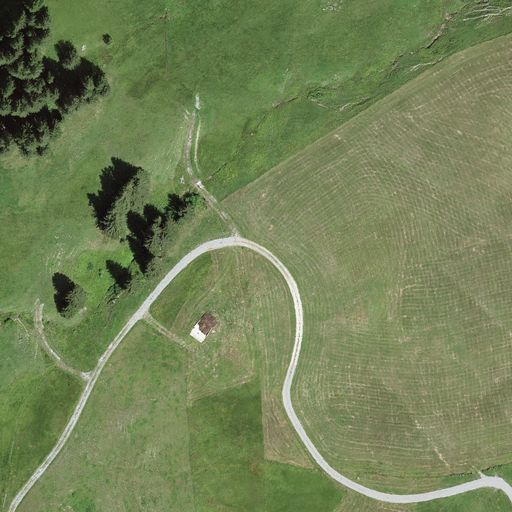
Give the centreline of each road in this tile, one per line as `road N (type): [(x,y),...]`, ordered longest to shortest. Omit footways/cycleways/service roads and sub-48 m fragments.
road 1 (track): [(511,498),(502,483),(401,503),(340,483),(286,397),(300,341),(296,290),(274,259),(238,246),(202,248),(166,279),(113,349),(15,511)]
road 2 (track): [(192,49),(199,76),(188,168),(241,233),(238,246)]
